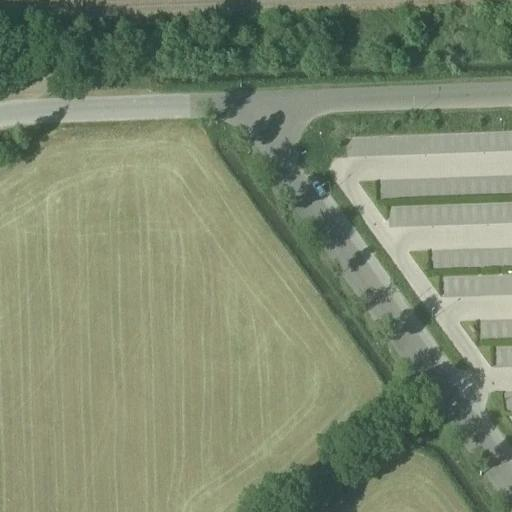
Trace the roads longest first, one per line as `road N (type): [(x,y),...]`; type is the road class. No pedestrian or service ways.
road 1 (unclassified): [(511,500),(277,173),(249,111)]
road 2 (unclassified): [(249,111),(511,99)]
road 3 (unclassified): [(0,116),(249,111)]
